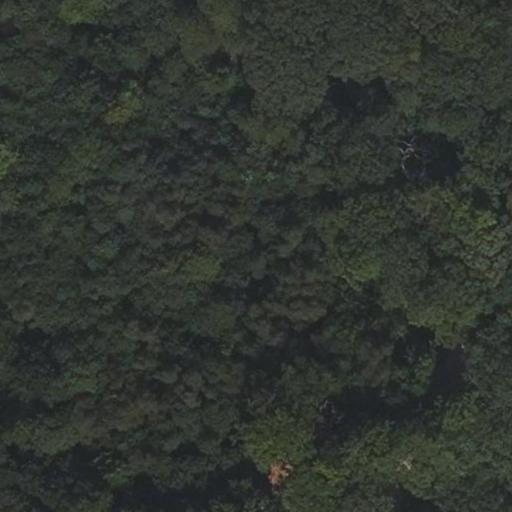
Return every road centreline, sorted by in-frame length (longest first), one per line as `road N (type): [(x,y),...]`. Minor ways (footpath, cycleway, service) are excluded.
road 1 (track): [(436,375),(511,213)]
road 2 (track): [(360,511),(436,375)]
